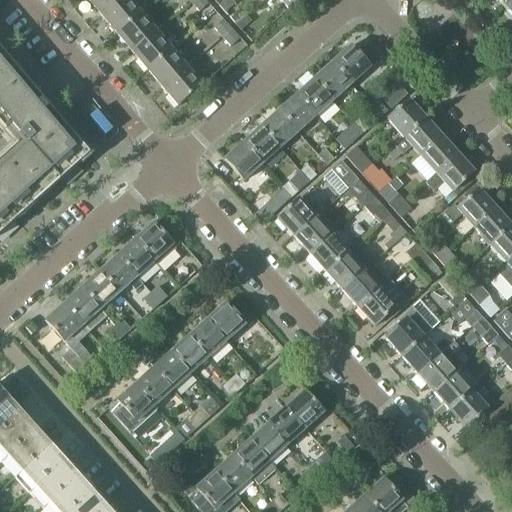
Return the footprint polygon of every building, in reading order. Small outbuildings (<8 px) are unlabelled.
[(84,0),(100,18),(121,0),(84,0)] [(121,0),(100,18),(116,36),(141,15),(128,0),(121,0)] [(203,0),(193,0),(190,3),(199,14),(208,5),(203,0)] [(225,0),(219,6),(226,14),(235,5),(231,0),(225,0)] [(278,0),(287,9),(297,0),(278,0)] [(495,0),(503,8),(511,0),(495,0)] [(511,0),(503,8),(511,18),(511,0)] [(116,36),(131,54),(156,33),(141,15),(116,36)] [(233,24),(240,31),(250,22),(243,15),(233,24)] [(213,29),(220,37),(230,29),(222,21),(213,29)] [(230,29),(220,37),(230,48),(239,39),(230,29)] [(131,54),(146,73),(172,51),(156,33),(131,54)] [(0,233),(88,157),(20,78),(25,74),(9,56),(5,59),(1,56),(6,52),(0,45),(0,138),(8,148),(0,155),(0,233)] [(366,46),(356,56),(349,48),(329,66),(349,87),(369,70),(368,69),(379,60),(378,59),(366,46)] [(146,73),(161,90),(186,69),(172,51),(146,73)] [(329,66),(312,81),(331,103),(349,87),(329,66)] [(186,69),(161,90),(176,108),(202,87),(186,69)] [(312,81),(294,97),(314,119),(331,103),(312,81)] [(397,85),(380,99),(391,111),(407,96),(397,85)] [(294,97),(277,113),(296,135),(314,119),(294,97)] [(386,122),(403,140),(424,121),(408,102),(386,122)] [(371,109),(375,114),(380,119),(386,113),(377,103),(371,109)] [(277,113),(259,129),(279,150),(296,135),(277,113)] [(353,125),(362,135),(369,129),(360,119),(353,125)] [(403,140),(419,158),(441,138),(424,121),(403,140)] [(259,129),(242,144),(261,166),(279,150),(259,129)] [(335,141),(344,152),(352,145),(342,135),(335,141)] [(419,158),(434,175),(456,155),(441,138),(419,158)] [(261,166),(242,144),(224,161),(243,182),(261,166)] [(345,158),(362,177),(373,167),(356,148),(345,158)] [(317,157),(327,168),(334,161),(325,151),(317,157)] [(456,155),(434,175),(435,176),(425,184),(433,194),(443,185),(455,198),(471,184),(467,180),(473,174),(456,155)] [(331,171),(347,189),(357,180),(341,162),(331,171)] [(299,173),(309,184),(316,177),(307,167),(299,173)] [(373,167),(362,177),(378,194),(391,182),(381,171),(379,173),(373,167)] [(357,180),(347,189),(363,207),(373,198),(357,180)] [(282,189),(291,200),(298,193),(289,183),(282,189)] [(282,191),(267,204),(275,213),(279,209),(290,200),(282,191)] [(461,217),(472,229),(493,210),(478,193),(458,211),(453,206),(443,215),(452,225),(461,217)] [(388,205),(394,212),(404,203),(398,196),(388,205)] [(380,226),(390,217),(373,198),(363,207),(380,226)] [(276,220),(293,239),(314,219),(315,220),(323,213),(315,203),(306,211),(298,201),(276,220)] [(404,203),(394,212),(400,220),(411,210),(404,203)] [(472,229),(489,248),(510,229),(493,210),(472,229)] [(293,239),(309,256),(330,237),(315,220),(314,219),(293,239)] [(152,225),(133,242),(153,263),(156,267),(175,251),(174,249),(179,244),(163,226),(157,231),(152,225)] [(384,247),(388,251),(406,235),(400,227),(389,237),(392,240),(384,247)] [(489,248),(505,265),(511,258),(511,230),(510,229),(489,248)] [(309,256),(325,274),(346,255),(330,237),(309,256)] [(133,242),(116,258),(135,279),(153,263),(133,242)] [(405,255),(411,261),(421,252),(416,245),(405,255)] [(431,254),(437,261),(448,251),(442,245),(431,254)] [(325,274),(341,292),(371,265),(356,247),(346,255),(325,274)] [(448,251),(437,261),(444,268),(455,259),(448,251)] [(116,258),(98,274),(118,295),(135,279),(116,258)] [(496,273),(511,290),(511,258),(505,265),(496,273)] [(432,264),(422,273),(431,283),(432,284),(442,275),(432,264)] [(341,292),(357,310),(378,291),(379,291),(388,283),(371,265),(341,292)] [(98,274),(80,290),(100,311),(118,295),(98,274)] [(463,290),(470,296),(480,287),(474,280),(463,290)] [(480,287),(470,296),(476,304),(487,295),(480,287)] [(156,289),(150,295),(158,305),(165,299),(156,289)] [(80,290),(63,306),(82,327),(89,335),(107,318),(100,311),(80,290)] [(378,291),(357,310),(373,328),(394,309),(379,291),(378,291)] [(449,303),(454,309),(465,300),(459,294),(454,298),(449,303)] [(158,305),(150,295),(143,302),(151,311),(158,305)] [(466,302),(450,316),(458,326),(474,311),(466,302)] [(82,327),(63,306),(44,322),(64,344),(71,352),(62,359),(78,377),(94,363),(85,353),(78,344),(89,335),(82,327)] [(224,306),(205,322),(224,343),(243,327),(224,306)] [(384,340),(400,358),(421,339),(422,339),(431,331),(410,308),(396,322),(399,326),(384,340)] [(511,318),(505,311),(493,322),(507,338),(511,344),(511,318)] [(475,312),(465,321),(471,328),(476,323),(481,318),(475,312)] [(481,318),(476,323),(486,335),(492,330),(481,318)] [(121,321),(114,327),(123,337),(129,331),(121,321)] [(205,322),(188,337),(207,358),(224,343),(205,322)] [(28,339),(34,333),(26,324),(19,330),(28,339)] [(123,337),(114,327),(107,334),(115,344),(123,337)] [(486,335),(481,339),(487,345),(497,336),(492,330),(486,335)] [(188,337),(170,354),(189,375),(207,358),(188,337)] [(400,358),(417,376),(438,357),(422,339),(421,339),(400,358)] [(497,357),(503,364),(511,355),(511,353),(507,348),(497,357)] [(417,376),(433,394),(454,375),(462,368),(446,350),(438,357),(417,376)] [(170,354),(152,370),(171,391),(189,375),(170,354)] [(511,373),(511,355),(503,364),(511,373)] [(152,370),(134,385),(153,407),(171,391),(152,370)] [(433,394),(449,412),(470,393),(454,375),(433,394)] [(235,376),(228,382),(237,392),(244,386),(235,376)] [(237,392),(228,382),(221,388),(230,398),(237,392)] [(153,407),(134,385),(116,402),(121,408),(112,416),(128,434),(156,410),(153,407)] [(511,389),(502,397),(511,408),(511,389)] [(302,393),(284,409),(304,431),(322,415),(302,393)] [(465,430),(475,421),(484,412),(486,411),(470,393),(449,412),(465,430)] [(511,408),(502,397),(493,405),(509,423),(511,420),(511,408)] [(0,407),(0,436),(22,416),(8,400),(0,407)] [(199,408),(192,414),(201,424),(208,418),(209,419),(220,409),(212,401),(201,410),(199,408)] [(486,411),(484,412),(501,431),(509,423),(493,405),(486,411)] [(284,409),(266,425),(286,447),(304,431),(284,409)] [(484,412),(475,421),(492,439),(501,431),(484,412)] [(201,424),(192,414),(185,421),(194,431),(201,424)] [(0,436),(0,463),(0,464),(36,432),(22,416),(0,436)] [(266,425),(248,442),(268,463),(269,463),(286,447),(266,425)] [(0,464),(14,479),(50,447),(36,432),(0,464)] [(174,449),(184,440),(176,432),(167,441),(174,449)] [(336,444),(345,454),(352,448),(343,438),(336,444)] [(248,442),(231,458),(250,479),(251,479),(258,486),(276,470),(269,463),(268,463),(248,442)] [(14,479),(28,495),(64,463),(50,447),(14,479)] [(231,458),(213,473),(232,495),(250,479),(231,458)] [(28,495),(42,510),(77,478),(64,463),(28,495)] [(314,464),(307,470),(316,480),(323,473),(314,464)] [(316,480),(307,470),(300,476),(309,486),(316,480)] [(232,495),(213,473),(195,490),(200,496),(214,511),(232,495)] [(395,477),(386,485),(404,506),(412,498),(395,477)] [(42,510),(43,511),(70,511),(91,494),(77,478),(42,510)] [(381,481),(363,497),(376,511),(401,511),(406,508),(404,506),(386,485),(381,481)] [(195,490),(186,498),(191,504),(200,496),(195,490)] [(70,511),(101,511),(105,509),(91,494),(70,511)] [(278,496),(271,502),(279,511),(287,506),(278,496)] [(376,511),(363,497),(346,511),(376,511)] [(279,511),(271,502),(264,509),(266,511),(279,511)]
